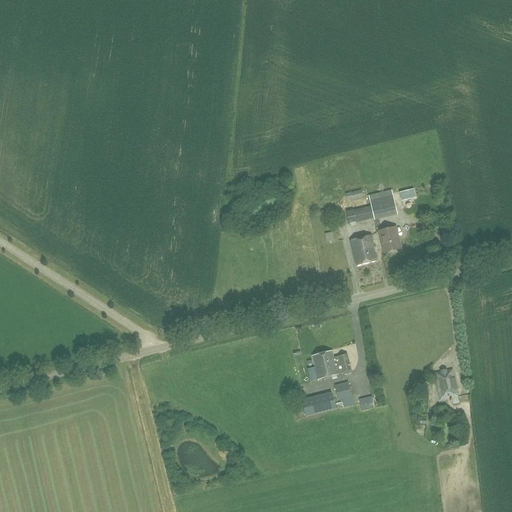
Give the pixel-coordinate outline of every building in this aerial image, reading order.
[(372,203),(375,218),(400,212),(397,197),(372,203)] [(374,218),(371,207),(353,211),(356,223),(374,218)] [(395,228),(379,232),(384,253),(400,249),(395,228)] [(350,242),(356,267),(378,262),(371,236),(350,242)] [(335,359),(333,351),(313,356),(319,380),(344,373),(345,375),(351,374),(351,372),(352,371),(348,355),(335,359)] [(452,395),(452,398),(454,405),(459,404),(453,370),(447,371),(448,374),(442,375),(442,372),(435,373),(441,400),(447,399),(446,396),(452,395)] [(349,383),(335,387),(338,401),(345,399),(346,403),(353,401),(349,383)] [(306,417),(336,409),(332,393),(302,400),(306,417)] [(362,411),(375,408),(372,397),(360,400),(362,411)]
